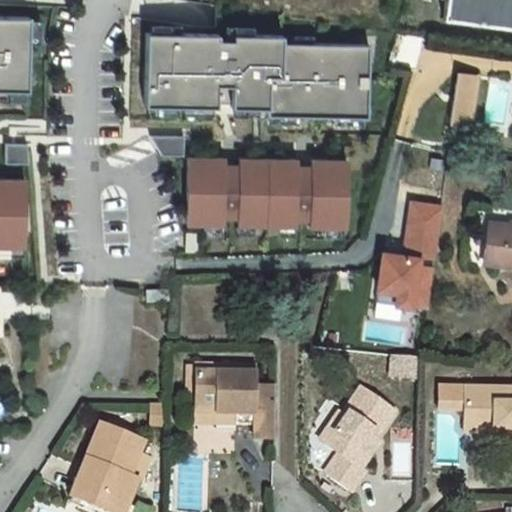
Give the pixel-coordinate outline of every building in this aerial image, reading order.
[(511,28),(511,0),(445,0),(443,19),(511,28)] [(0,91),(28,92),(29,41),(29,21),(29,18),(0,17),(0,91)] [(286,38),(147,35),(145,105),(223,107),(224,81),(237,82),(236,105),(270,106),(271,70),(285,71),(286,38)] [(375,40),(286,38),(285,71),(271,70),(270,106),(270,112),(345,113),(345,127),(363,127),(363,113),(373,113),(375,40)] [(455,70),(453,123),(476,123),(478,71),(455,70)] [(27,144),(5,144),(5,164),(29,164),(27,144)] [(226,157),(185,156),(184,224),(230,224),(230,219),(239,219),(238,224),(295,225),(295,216),(313,217),(312,226),(347,227),(348,159),(311,159),(311,164),(303,163),(303,158),(240,157),(240,162),(226,162),(226,157)] [(0,247),(24,248),(25,181),(0,180),(0,247)] [(446,205),(411,200),(404,248),(425,251),(438,253),(446,205)] [(511,222),(508,222),(508,225),(488,223),(482,262),(511,266),(511,222)] [(185,234),(185,249),(197,249),(197,234),(185,234)] [(417,308),(425,251),(404,248),(383,245),(375,302),(378,302),(376,314),(402,318),(403,306),(417,308)] [(169,291),(146,291),(147,303),(169,303),(169,291)] [(370,322),(367,340),(398,345),(401,327),(370,322)] [(254,366),(195,366),(194,371),(194,383),(185,383),(185,403),(194,404),(194,414),(234,415),(233,425),(254,425),(254,440),(274,440),(274,388),(254,387),(254,366)] [(194,371),(186,371),(185,383),(194,383),(194,371)] [(511,389),(464,388),(439,387),(438,410),(463,411),(463,419),(464,419),(469,423),(486,424),(492,430),(507,430),(507,448),(511,448),(511,389)] [(360,389),(341,416),(344,419),(326,445),(339,454),(326,473),(352,491),(366,471),(362,468),(380,443),(375,439),(394,412),(360,389)] [(234,415),(194,414),(193,424),(233,425),(234,415)] [(326,445),(344,419),(341,416),(338,415),(320,442),(326,445)] [(464,419),(463,419),(463,434),(499,434),(499,448),(507,448),(507,430),(492,430),(486,424),(469,423),(464,419)] [(143,443),(99,425),(80,474),(91,478),(82,502),(105,511),(110,501),(126,508),(138,480),(129,477),(143,443)] [(91,478),(80,474),(71,498),(82,502),(91,478)] [(124,511),(126,508),(110,501),(105,511),(124,511)]
